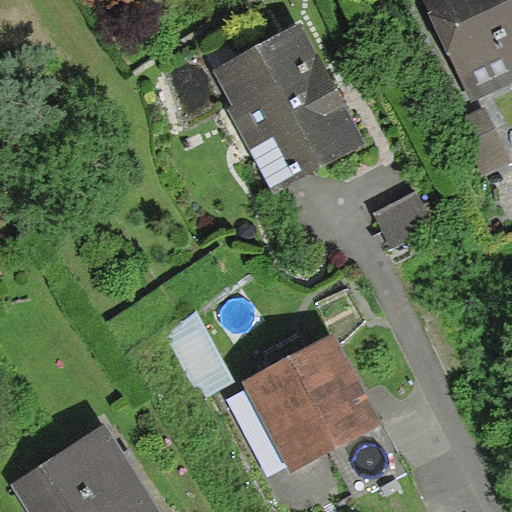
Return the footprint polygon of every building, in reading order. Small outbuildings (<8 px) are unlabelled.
[(511,82),(511,0),(424,0),(468,101),(511,82)] [(304,25),(212,70),(269,187),(361,142),(335,90),(304,25)] [(417,192),(375,213),(393,249),(436,228),(417,192)] [(208,317),(180,331),(211,390),(239,375),(208,317)] [(327,338),(240,388),(287,470),(374,420),(367,407),(327,338)] [(152,511),(96,428),(5,488),(21,511),(152,511)]
